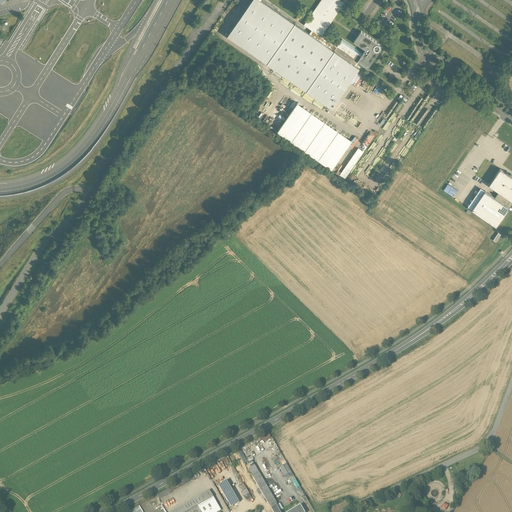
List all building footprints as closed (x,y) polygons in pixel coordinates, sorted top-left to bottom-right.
[(331,108),(359,68),(309,33),(261,0),(251,0),(227,36),(331,108)] [(320,0),(304,25),(312,30),(321,36),(346,0),(320,0)] [(362,54),(342,39),(340,41),(337,47),(321,36),(312,30),(309,33),(359,68),(360,66),(357,64),(359,62),(366,51),(365,50),(362,54)] [(379,44),(361,31),(354,42),(365,50),(366,51),(359,62),(368,69),(380,50),(379,49),(380,48),(380,47),(379,46),(379,45),(379,44)] [(352,140),(297,103),(277,132),(331,169),(352,140)] [(371,132),(365,141),(370,144),(375,135),(371,132)] [(358,148),(339,175),(345,179),(363,152),(358,148)] [(511,176),(500,168),(489,185),(499,192),(510,200),(511,200),(511,176)] [(449,183),(444,190),(454,197),(459,190),(449,183)] [(496,227),(509,208),(506,205),(495,198),(485,191),(472,209),(496,227)] [(510,200),(499,192),(495,198),(506,205),(510,200)] [(250,472),(252,476),(259,473),(256,468),(250,472)] [(157,496),(159,501),(200,476),(197,472),(157,496)] [(252,476),(255,482),(262,478),(259,473),(252,476)] [(255,482),(271,508),(278,505),(262,478),(255,482)] [(218,485),(230,507),(239,502),(227,480),(218,485)] [(238,486),(244,496),(249,493),(243,483),(238,486)] [(209,491),(172,511),(187,511),(197,506),(213,497),(209,491)] [(213,497),(197,506),(200,511),(217,511),(220,510),(213,497)]
